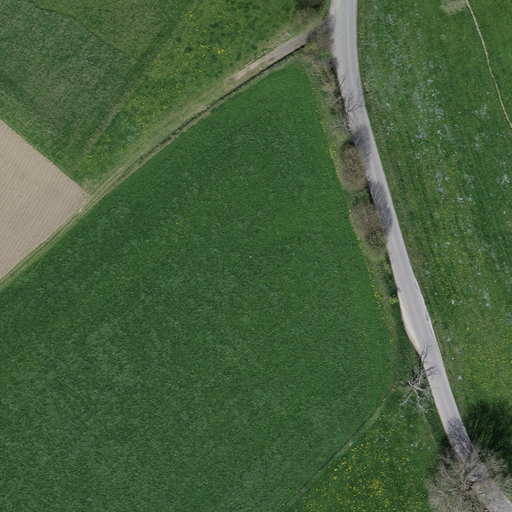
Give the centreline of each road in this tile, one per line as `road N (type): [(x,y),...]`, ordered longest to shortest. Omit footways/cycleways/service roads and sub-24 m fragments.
road 1 (unclassified): [(345,0),(358,120),(409,292),(464,452),(506,511)]
road 2 (track): [(0,289),(138,157),(270,56),(344,20)]
